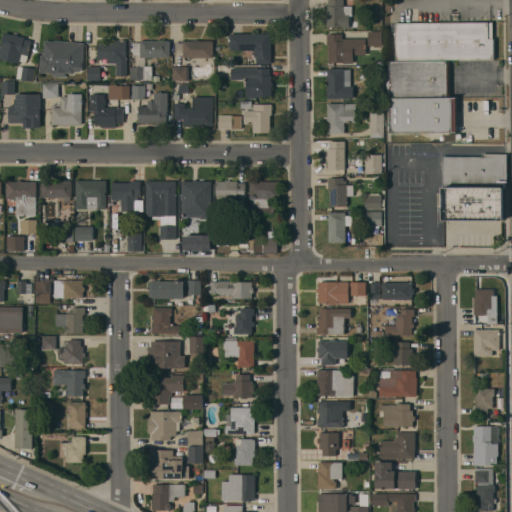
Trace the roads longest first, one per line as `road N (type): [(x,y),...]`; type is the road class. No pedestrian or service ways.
road 1 (residential): [(299,0),(304,244),(286,284),(288,511)]
road 2 (tertiary): [(511,265),(0,262)]
road 3 (residential): [(302,154),(0,154)]
road 4 (residential): [(300,13),(68,12),(0,1)]
road 5 (residential): [(121,263),(115,511)]
road 6 (residential): [(449,266),(449,511)]
